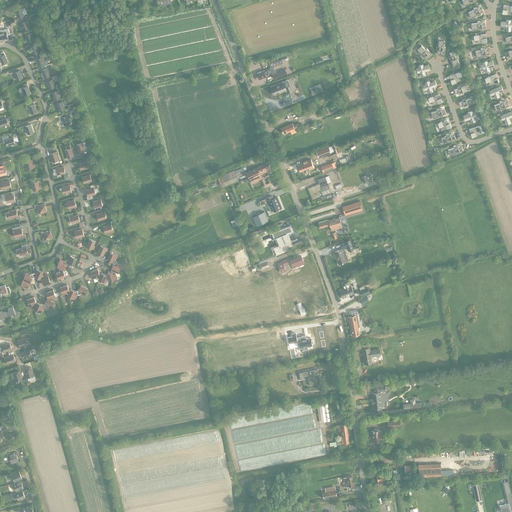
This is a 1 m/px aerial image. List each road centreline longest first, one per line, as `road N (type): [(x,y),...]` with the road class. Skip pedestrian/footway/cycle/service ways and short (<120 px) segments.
road 1 (residential): [(368,511),(339,316),(213,0)]
road 2 (track): [(207,414),(193,341),(340,321)]
